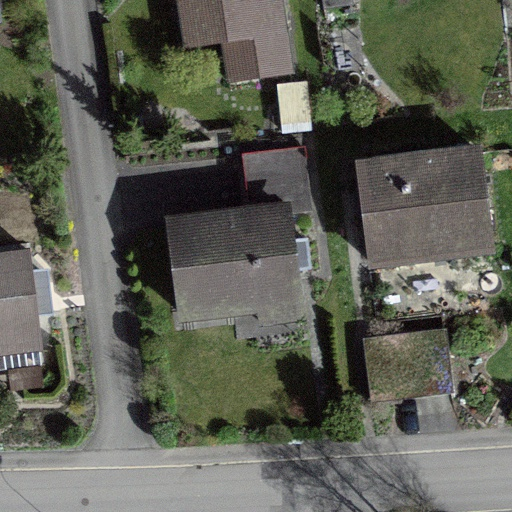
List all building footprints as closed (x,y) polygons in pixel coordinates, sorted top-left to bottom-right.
[(230,79),(290,70),(280,1),(272,2),(272,0),(180,0),(187,45),(225,40),(230,79)] [(322,0),(324,9),(352,5),(350,0),(322,0)] [(171,225),(182,315),(298,301),(293,271),(310,268),(306,239),(290,241),(286,213),(311,210),(303,148),(244,156),(251,215),(171,225)] [(481,153),(361,168),(373,262),(492,247),(481,153)] [(0,255),(0,341),(38,337),(28,252),(0,255)]
